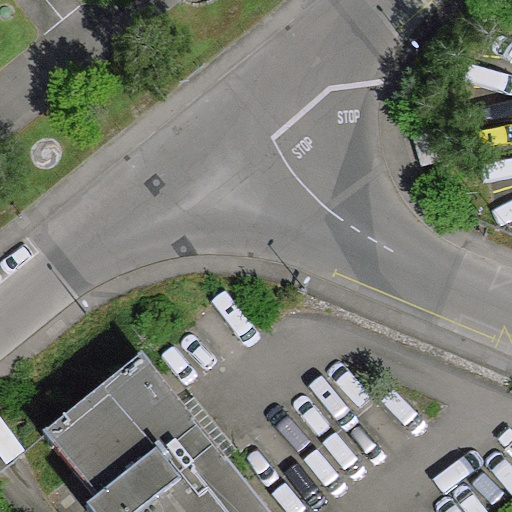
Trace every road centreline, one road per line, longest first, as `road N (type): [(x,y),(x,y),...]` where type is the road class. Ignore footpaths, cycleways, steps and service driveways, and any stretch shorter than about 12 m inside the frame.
road 1 (unclassified): [(253,110),(324,204),(380,244),(511,305)]
road 2 (unclassified): [(253,110),(0,316)]
road 3 (unclassified): [(389,0),(253,110)]
